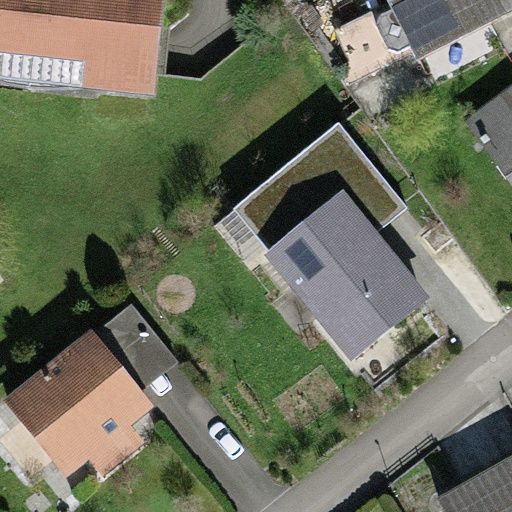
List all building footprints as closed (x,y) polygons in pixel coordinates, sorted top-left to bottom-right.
[(181,0),(0,0),(0,92),(170,110),(181,0)] [(378,0),(411,56),(506,0),(378,0)] [(511,92),(465,129),(511,188),(511,92)] [(349,113),(252,193),(370,335),(452,266),(404,208),(418,196),(349,113)] [(170,418),(113,348),(27,418),(83,488),(170,418)] [(511,511),(511,457),(431,510),(432,511),(511,511)]
